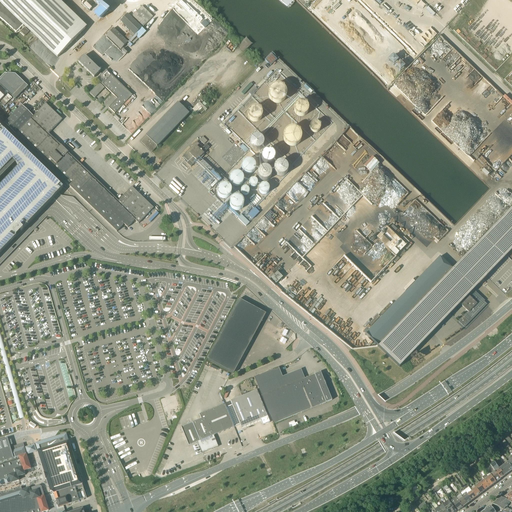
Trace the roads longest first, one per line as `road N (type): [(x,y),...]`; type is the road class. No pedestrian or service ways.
road 1 (unclassified): [(449,353),(353,413),(129,507)]
road 2 (primary): [(267,511),(401,436),(511,358)]
road 3 (unknown): [(441,244),(369,180),(341,174),(279,239),(286,259),(322,289)]
road 4 (unknown): [(430,254),(364,315),(349,313),(322,289),(332,248),(367,219),(397,223),(415,237)]
road 5 (unclassified): [(0,46),(173,207)]
road 6 (unclassified): [(173,207),(179,257),(189,269),(242,280),(308,339)]
road 7 (unclassified): [(314,334),(255,279),(196,249),(173,207)]
road 8 (secondary): [(380,433),(234,511)]
road 9 (secondary): [(511,342),(386,430)]
road 10 (secondary): [(400,455),(511,374)]
road 11 (unknown): [(302,345),(327,371),(336,402),(279,431)]
road 12 (unclassified): [(386,430),(345,364),(314,334)]
